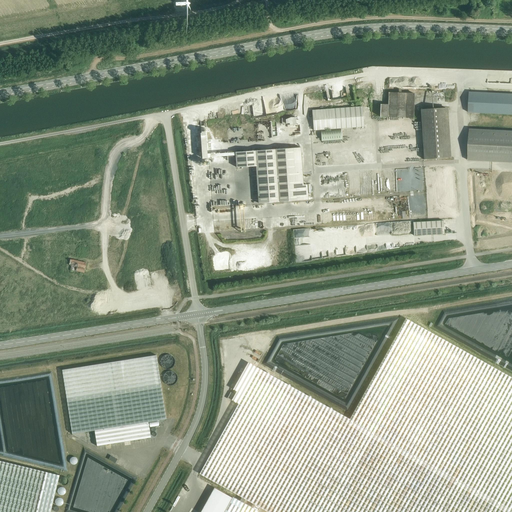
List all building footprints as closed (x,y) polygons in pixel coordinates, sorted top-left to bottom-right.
[(468,112),(511,114),(511,94),(469,92),(468,112)] [(417,100),(417,94),(389,93),(389,105),(380,105),(380,117),(413,118),(414,100),(417,100)] [(364,127),(362,107),(312,110),(314,130),(364,127)] [(421,109),(424,159),(449,158),(445,108),(421,109)] [(292,135),(301,135),(300,129),(297,129),(297,125),(292,125),(292,135)] [(511,162),(511,131),(469,130),(468,160),(511,162)] [(236,167),(256,166),(258,203),(308,200),(307,185),(303,185),(301,148),(235,152),(236,167)] [(335,211),(348,209),(346,199),(332,201),(332,198),(328,199),(329,202),(333,202),(335,211)] [(106,234),(112,206),(101,204),(96,232),(106,234)] [(413,222),(414,236),(444,234),(443,221),(413,222)] [(118,235),(113,262),(119,263),(124,236),(118,235)] [(74,270),(87,272),(88,262),(71,259),(71,265),(75,266),(74,270)] [(239,404),(200,474),(268,511),(511,511),(511,374),(407,316),(350,419),(258,368),(239,404)] [(97,446),(151,438),(148,422),(166,419),(156,355),(62,370),(72,434),(94,430),(97,446)] [(162,359),(161,362),(162,365),(164,367),(166,369),(169,369),(172,368),(174,366),(175,363),(175,361),(175,358),(173,356),(171,355),(168,355),(165,355),(163,357),(162,359)] [(164,375),(163,377),(164,380),(166,383),(168,384),(171,385),(174,384),(176,382),(178,379),(178,376),(177,374),(175,372),(173,371),(170,370),(167,371),(165,373),(164,375)] [(0,511),(50,511),(51,511),(59,475),(0,460),(0,511)] [(61,479),(61,480),(61,482),(62,483),(64,484),(65,484),(67,484),(68,483),(69,481),(69,480),(68,478),(67,477),(66,476),(65,476),(63,477),(62,478),(61,479)] [(59,489),(58,490),(59,492),(60,493),(61,494),(63,494),(64,494),(66,493),(66,491),(66,490),(66,488),(65,487),(64,487),(62,486),(61,487),(59,488),(59,489)] [(259,511),(215,487),(208,499),(201,511),(259,511)] [(56,500),(56,501),(56,503),(57,504),(59,505),(60,505),(62,505),(63,504),(64,502),(64,501),(63,499),(62,498),(61,497),(59,497),(58,498),(57,499),(56,500)]
